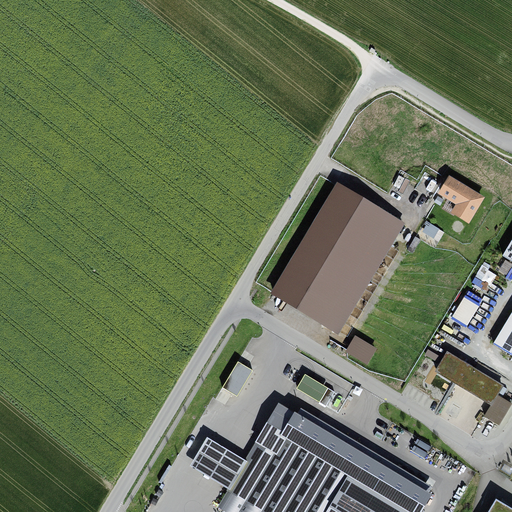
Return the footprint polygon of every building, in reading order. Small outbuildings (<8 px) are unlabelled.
[(468,221),(482,199),(449,179),(441,193),(459,204),(454,213),(468,221)] [(274,294),(338,332),(403,225),(338,186),(274,294)] [(511,321),(496,348),(511,357),(511,321)] [(248,347),(232,373),(247,382),(263,356),(248,347)] [(315,361),(308,373),(330,386),(337,375),(315,361)] [(419,511),(437,483),(289,394),(260,442),(224,420),(205,452),(241,474),(230,493),(238,498),(261,511),(419,511)] [(511,511),(511,508),(496,499),(495,500),(488,511),(511,511)]
